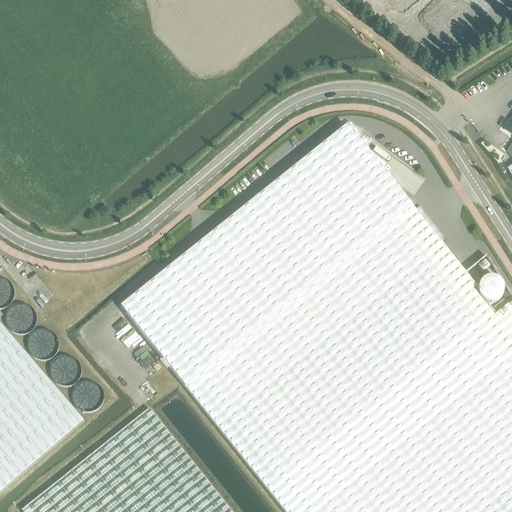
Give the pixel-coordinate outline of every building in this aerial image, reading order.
[(511,511),(511,363),(396,218),(409,207),(347,129),(120,311),(281,511),(511,511)] [(511,301),(495,314),(409,207),(396,218),(511,363),(511,301)] [(75,287),(69,292),(81,307),(88,302),(75,287)] [(69,292),(63,297),(75,312),(81,307),(69,292)] [(63,297),(57,302),(69,317),(75,312),(63,297)] [(57,302),(51,307),(63,322),(69,317),(57,302)] [(0,492),(84,421),(0,323),(0,492)] [(229,511),(148,409),(21,511),(229,511)]
